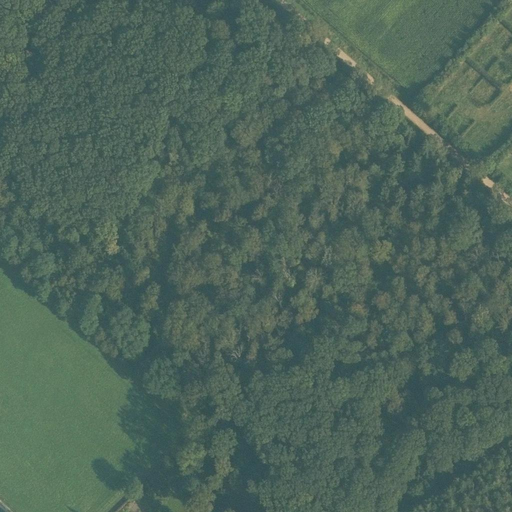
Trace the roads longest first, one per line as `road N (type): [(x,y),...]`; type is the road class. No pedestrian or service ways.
road 1 (track): [(188,511),(246,445),(327,230),(403,108)]
road 2 (unclassified): [(511,207),(278,0)]
road 3 (track): [(234,388),(109,511)]
road 4 (track): [(0,121),(51,0)]
